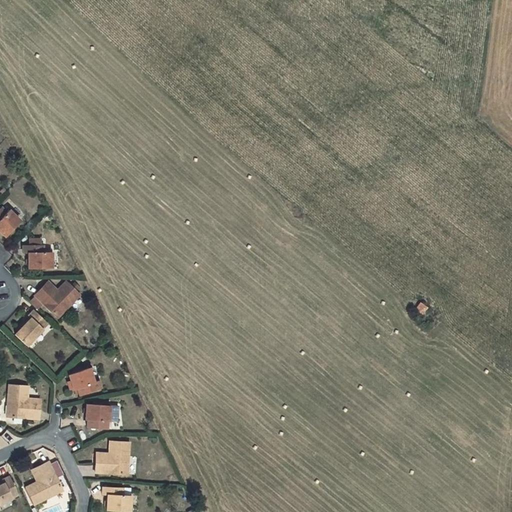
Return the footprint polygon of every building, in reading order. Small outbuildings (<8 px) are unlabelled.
[(0,231),(5,236),(20,221),(9,210),(6,213),(1,207),(0,208),(0,231)] [(29,245),(22,245),(22,253),(27,253),(28,268),(51,268),(51,252),(42,252),(42,245),(35,245),(29,245)] [(45,283),(34,295),(57,317),(79,295),(65,281),(56,290),(54,292),(45,283)] [(47,281),(45,283),(54,292),(56,290),(47,281)] [(422,314),(427,307),(419,302),(414,309),(422,314)] [(47,324),(33,310),(27,315),(28,316),(30,318),(21,328),(14,335),(26,345),(47,324)] [(28,316),(19,326),(21,328),(30,318),(28,316)] [(93,382),(89,367),(68,374),(73,389),(77,388),(79,395),(100,388),(98,381),(93,382)] [(6,416),(38,419),(39,403),(26,402),(26,399),(27,386),(8,385),(6,416)] [(109,406),(86,404),(85,419),(86,419),(86,427),(106,428),(107,421),(108,421),(109,406)] [(96,456),(95,472),(127,474),(129,442),(110,441),(109,454),(109,457),(96,456)] [(62,490),(48,461),(34,468),(39,480),(36,482),(25,487),(34,504),(62,490)] [(39,480),(34,468),(31,470),(36,482),(39,480)] [(0,485),(0,502),(17,494),(9,477),(2,480),(2,481),(4,483),(0,485)] [(122,487),(102,487),(102,494),(107,494),(106,509),(130,511),(130,495),(122,495),(122,487)]
